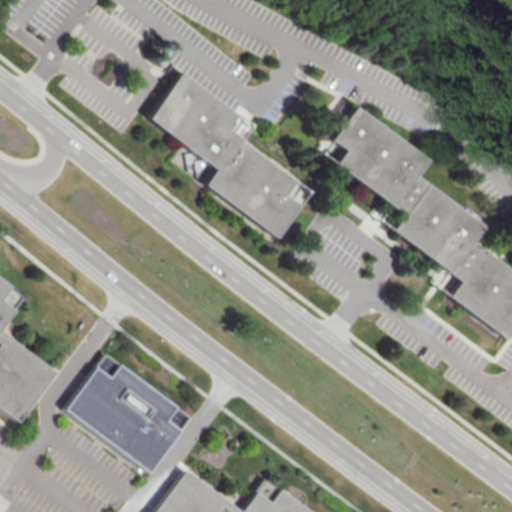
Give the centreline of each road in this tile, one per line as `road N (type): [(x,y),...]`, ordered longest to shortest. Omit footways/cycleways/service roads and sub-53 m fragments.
road 1 (primary): [(511,485),(0,88)]
road 2 (primary): [(2,178),(389,481)]
